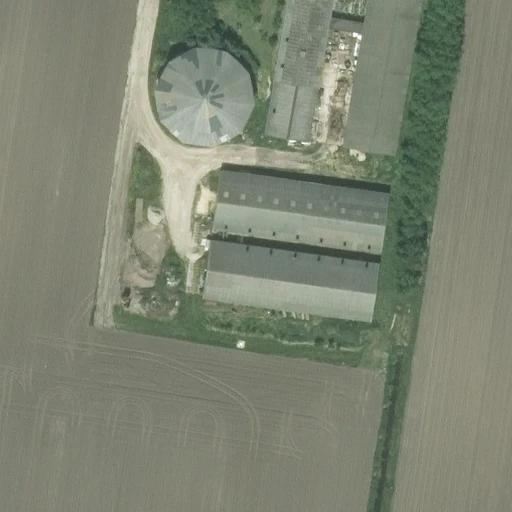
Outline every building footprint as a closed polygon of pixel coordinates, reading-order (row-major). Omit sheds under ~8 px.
[(285,0),(263,135),(308,142),(327,28),(329,17),(332,0),(285,0)] [(366,0),(362,23),(330,17),(329,17),(327,28),(360,33),(340,146),(394,156),(420,0),(366,0)] [(256,115),(218,37),(145,72),(182,150),(256,115)] [(211,229),(380,253),(388,194),(220,171),(211,229)] [(202,298),(370,323),(378,263),(210,239),(202,298)]
